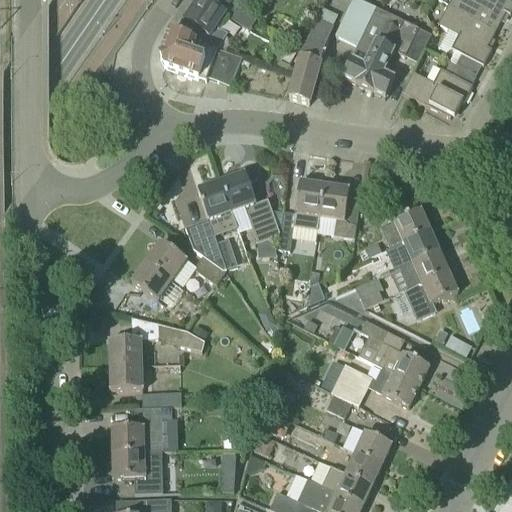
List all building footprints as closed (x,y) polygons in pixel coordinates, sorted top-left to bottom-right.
[(241,13),(222,0),(202,0),(202,2),(201,1),(199,4),(197,3),(191,11),(193,12),(175,38),(201,47),(201,48),(219,54),(230,39),(221,33),(229,21),(234,24),(241,13)] [(438,0),(437,2),(448,8),(452,0),(451,0),(438,0)] [(511,0),(452,0),(448,8),(497,33),(506,16),(510,18),(511,14),(511,0)] [(357,50),(376,12),(354,1),(335,39),(357,50)] [(450,65),(456,68),(477,79),(482,69),(483,70),(492,53),(487,51),(497,33),(448,8),(438,28),(447,33),(438,51),(453,59),(450,65)] [(324,12),(319,23),(304,53),(289,103),(309,109),(332,30),(337,18),(324,12)] [(361,91),(391,29),(395,21),(376,12),(357,50),(342,81),(361,91)] [(395,21),(391,29),(361,91),(380,100),(390,80),(383,77),(394,55),(405,61),(419,32),(404,25),(395,21)] [(294,44),(305,50),(310,38),(299,33),(294,44)] [(229,90),(241,61),(219,54),(201,48),(201,47),(175,38),(175,39),(170,37),(160,61),(165,71),(206,85),(207,81),(217,85),(229,90)] [(288,75),(291,69),(279,63),(276,69),(288,75)] [(477,79),(456,68),(450,65),(445,75),(440,73),(433,87),(413,76),(402,97),(450,122),(460,104),(464,107),(472,90),(471,89),(477,79)] [(232,217),(245,212),(257,248),(280,240),(271,215),(260,218),(245,178),(221,186),(232,217)] [(237,231),(232,217),(221,186),(198,194),(208,224),(185,232),(194,253),(202,260),(207,264),(223,275),(227,274),(214,239),(237,231)] [(319,220),(321,221),(325,190),(300,186),(295,217),(284,216),(280,240),(278,253),(289,255),(293,230),(317,234),(319,220)] [(325,190),(321,221),(336,223),(333,240),(354,244),(360,208),(347,206),(349,194),(325,190)] [(394,225),(381,231),(391,252),(431,234),(421,214),(409,219),(404,208),(389,214),(394,225)] [(440,254),(431,234),(391,252),(392,254),(387,256),(396,274),(400,272),(440,254)] [(147,266),(172,284),(186,264),(161,246),(147,266)] [(364,253),(368,262),(381,256),(377,247),(364,253)] [(440,254),(400,272),(410,293),(450,275),(440,254)] [(223,275),(207,264),(202,260),(193,273),(216,289),(225,276),(223,275)] [(158,305),(172,284),(147,266),(132,287),(158,305)] [(438,315),(434,306),(460,295),(450,275),(410,293),(405,295),(417,324),(438,315)] [(320,276),(313,276),(312,284),(317,285),(319,284),(320,276)] [(355,292),(360,303),(364,313),(382,305),(378,295),(373,285),(355,292)] [(312,290),(309,309),(324,303),(318,287),(312,290)] [(382,305),(373,309),(376,317),(386,313),(382,305)] [(358,359),(382,372),(419,391),(429,371),(381,347),(387,336),(365,325),(359,336),(368,340),(364,349),(358,359)] [(316,330),(307,326),(304,332),(313,336),(316,330)] [(337,327),(329,342),(334,345),(334,346),(344,352),(353,334),(343,329),(343,330),(337,327)] [(187,336),(157,329),(158,345),(201,357),(204,346),(187,336)] [(202,344),(207,336),(195,329),(190,337),(202,344)] [(271,332),(274,338),(280,336),(278,329),(271,332)] [(441,333),(435,344),(443,348),(449,337),(441,333)] [(110,370),(143,369),(142,344),(109,345),(110,370)] [(143,395),(143,369),(110,370),(110,395),(143,395)] [(358,410),(367,392),(408,412),(419,391),(382,372),(375,384),(345,369),(331,397),(332,398),(351,407),(358,410)] [(142,412),(171,412),(181,411),(181,397),(142,398),(142,412)] [(344,422),(351,407),(332,398),(325,413),(344,422)] [(253,402),(252,409),(261,411),(263,404),(253,402)] [(112,457),(144,457),(163,456),(162,424),(171,424),(171,412),(142,412),(137,413),(137,432),(112,433),(112,457)] [(265,417),(259,431),(284,442),(290,427),(265,417)] [(320,440),(333,447),(338,437),(325,431),(320,440)] [(233,436),(233,449),(242,449),(242,436),(233,436)] [(364,436),(354,457),(382,469),(392,449),(364,436)] [(258,438),(251,452),(268,460),(274,446),(258,438)] [(163,456),(144,457),(112,457),(113,483),(135,482),(136,498),(164,497),(163,456)] [(354,457),(345,477),(373,490),(382,469),(354,457)] [(263,468),(262,467),(263,466),(250,460),(247,475),(250,476),(259,471),(260,472),(261,472),(262,472),(263,471),(263,470),(263,469),(263,468)] [(373,490),(345,477),(331,471),(321,491),(363,510),(373,490)] [(235,481),(221,481),(220,495),(234,496),(235,481)] [(362,511),(363,510),(321,491),(307,484),(296,505),(276,496),(269,511),(362,511)] [(170,511),(171,503),(137,504),(137,511),(170,511)]
